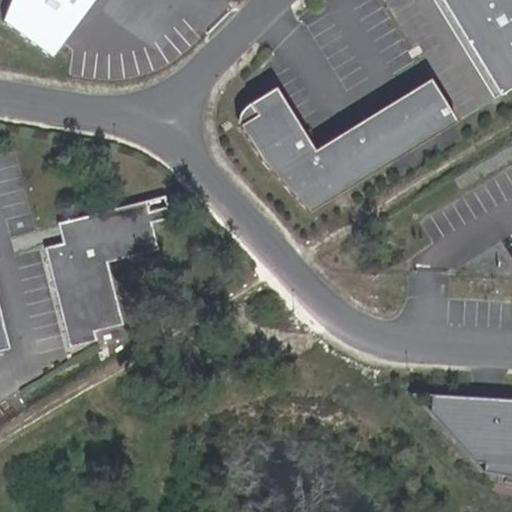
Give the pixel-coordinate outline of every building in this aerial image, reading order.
[(511,88),(511,0),(441,0),(500,96),(511,88)] [(429,80),(386,107),(412,150),(436,135),(429,122),(448,111),(429,80)] [(238,124),(239,126),(282,100),(275,89),(247,106),(241,111),(238,113),(237,115),(236,119),(237,121),(238,124)] [(412,150),(386,107),(314,151),(282,100),(239,126),(263,165),(308,214),(412,150)] [(436,135),(455,123),(448,111),(429,122),(436,135)] [(168,195),(61,225),(67,245),(49,250),(76,349),(103,341),(101,332),(129,324),(112,263),(162,249),(155,222),(174,217),(168,195)] [(0,329),(9,327),(0,295),(0,329)] [(508,451),(511,452),(511,398),(431,393),(430,413),(487,472),(511,477),(511,473),(507,472),(508,451)]
